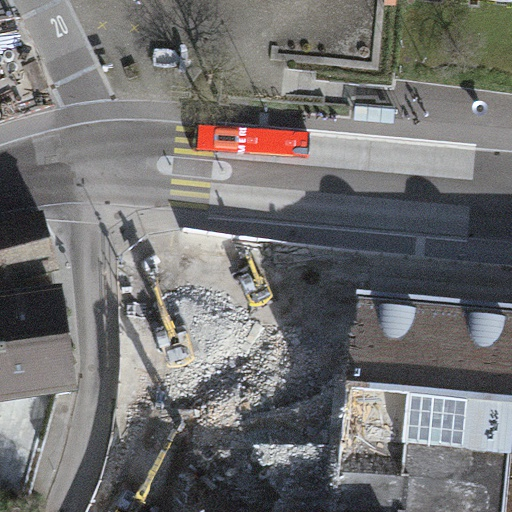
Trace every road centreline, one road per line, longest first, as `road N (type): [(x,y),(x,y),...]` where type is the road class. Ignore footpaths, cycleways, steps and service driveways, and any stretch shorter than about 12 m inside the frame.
road 1 (secondary): [(87,172),(193,170),(511,199)]
road 2 (residential): [(87,172),(97,363),(92,426),(62,511)]
road 3 (residential): [(36,0),(86,103),(87,172)]
